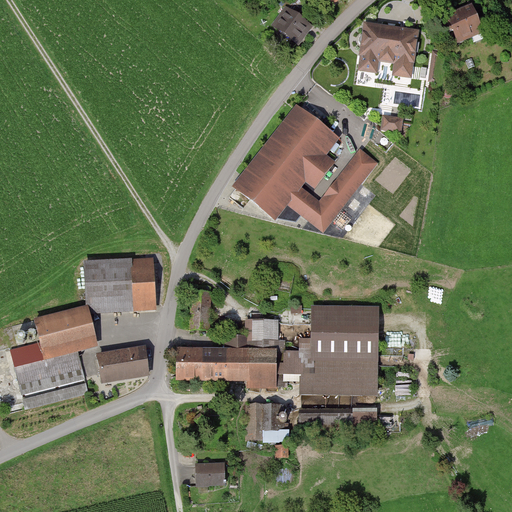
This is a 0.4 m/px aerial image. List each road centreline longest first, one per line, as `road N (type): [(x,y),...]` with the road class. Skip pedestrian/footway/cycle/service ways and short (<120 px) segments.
road 1 (residential): [(0,458),(156,385),(180,263),(209,200),(333,30),(369,0)]
road 2 (track): [(180,263),(11,0)]
road 3 (track): [(156,385),(182,511)]
